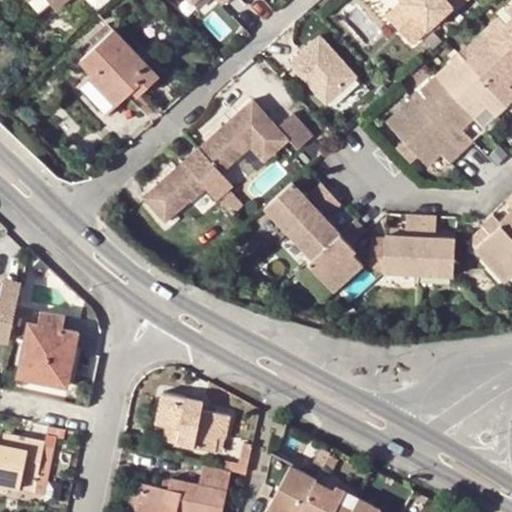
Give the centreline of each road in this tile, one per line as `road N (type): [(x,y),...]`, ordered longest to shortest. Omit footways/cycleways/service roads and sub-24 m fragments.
road 1 (residential): [(69,212),(303,0)]
road 2 (secondary): [(398,421),(177,302)]
road 3 (secondary): [(170,325),(384,447)]
road 4 (residential): [(511,178),(485,203),(413,198),(357,156)]
road 5 (unclassified): [(511,350),(436,371),(398,421)]
road 6 (residential): [(117,388),(90,511)]
